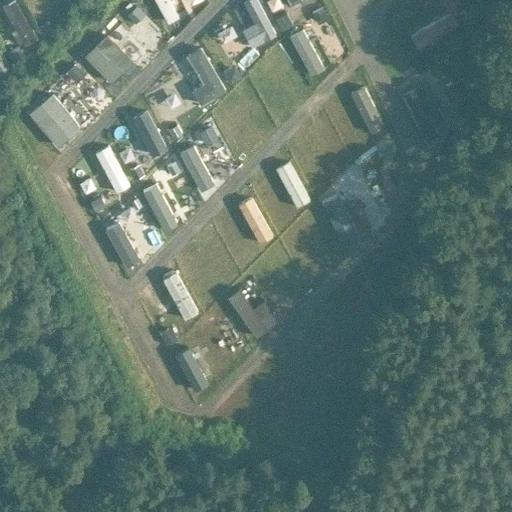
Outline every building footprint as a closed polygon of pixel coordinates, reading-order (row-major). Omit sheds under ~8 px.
[(21,0),(20,0),(6,11),(33,48),(48,36),(21,0)] [(45,0),(50,11),(43,15),(49,27),(74,15),(66,0),(45,0)] [(463,0),(449,0),(455,9),(466,3),(463,0)] [(2,45),(0,45),(0,73),(3,79),(17,72),(2,45)] [(24,47),(12,54),(18,66),(31,59),(24,47)]
